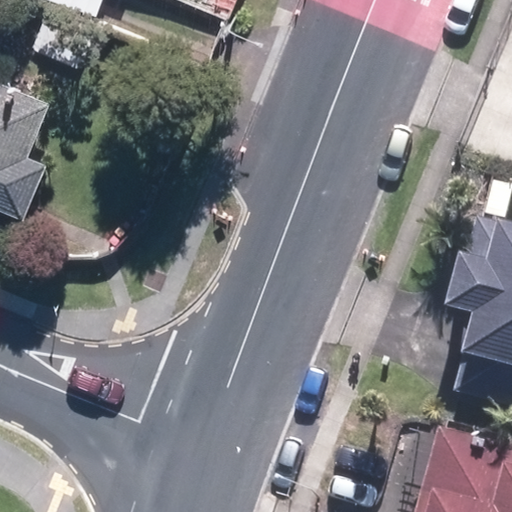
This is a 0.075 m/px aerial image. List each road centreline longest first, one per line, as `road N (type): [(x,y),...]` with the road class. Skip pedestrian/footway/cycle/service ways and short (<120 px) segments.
road 1 (tertiary): [(375,0),(203,447)]
road 2 (residential): [(0,365),(203,447)]
